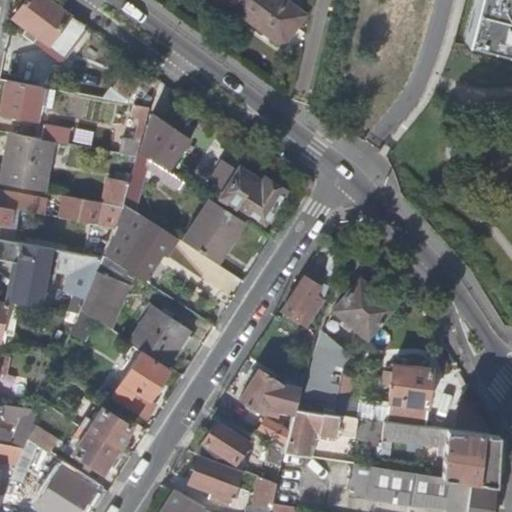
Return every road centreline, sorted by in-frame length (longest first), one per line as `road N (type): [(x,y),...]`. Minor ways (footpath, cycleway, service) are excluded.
road 1 (residential): [(342,169),(121,511)]
road 2 (secondary): [(118,0),(342,169)]
road 3 (secondary): [(342,169),(447,278),(511,381)]
road 4 (residential): [(444,0),(414,90),(342,169)]
